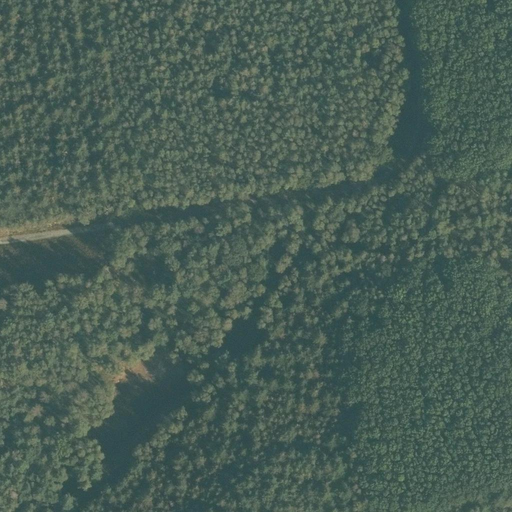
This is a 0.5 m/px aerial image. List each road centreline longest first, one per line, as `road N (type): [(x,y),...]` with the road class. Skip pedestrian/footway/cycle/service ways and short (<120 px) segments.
road 1 (track): [(58,511),(204,384),(258,323),(305,227),(311,196)]
road 2 (track): [(311,196),(0,243)]
road 3 (track): [(403,0),(421,106),(416,141),(382,179),(311,196)]
